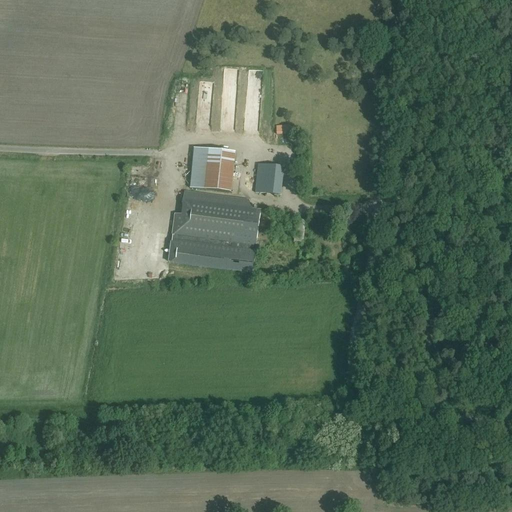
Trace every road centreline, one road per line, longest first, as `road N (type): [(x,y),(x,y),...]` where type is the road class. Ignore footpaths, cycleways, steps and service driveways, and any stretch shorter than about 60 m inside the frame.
road 1 (track): [(352,349),(387,128)]
road 2 (unclassified): [(511,429),(385,402),(361,387),(352,349)]
road 3 (track): [(387,128),(402,0)]
